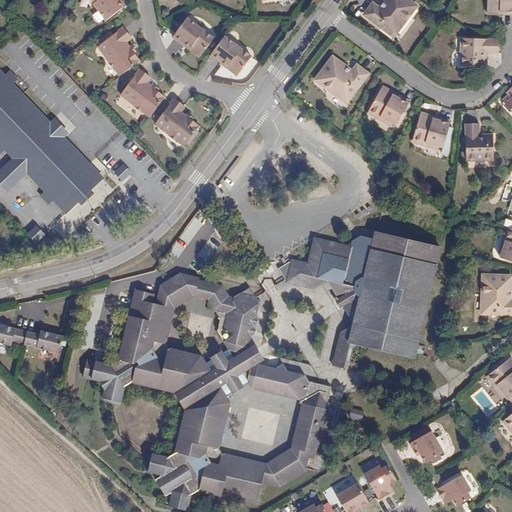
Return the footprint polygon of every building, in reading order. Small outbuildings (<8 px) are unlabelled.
[(92,0),(111,23),(127,11),(118,0),(92,0)] [(129,9),(122,0),(118,0),(127,11),(129,9)] [(388,6),(384,3),(382,7),(376,2),(369,13),(392,29),(394,26),(399,31),(419,3),(413,0),(386,0),(387,0),(390,2),(388,6)] [(511,0),(489,0),(489,8),(503,8),(503,6),(507,6),(507,11),(511,11),(511,0)] [(190,21),(178,37),(194,49),(192,52),(202,60),(217,41),(190,21)] [(120,73),(125,79),(145,65),(139,57),(135,51),(131,46),(136,41),(128,30),(117,38),(111,43),(108,39),(101,44),(104,48),(102,49),(114,64),(113,64),(119,73),(120,73)] [(176,40),(192,52),(194,49),(178,37),(176,40)] [(501,51),(501,38),(464,37),(464,63),(488,64),(489,51),(501,51)] [(232,66),(230,69),(240,76),(254,57),(227,38),(216,54),(232,66)] [(232,66),(216,54),(214,57),(230,69),(232,66)] [(345,65),(346,63),(334,54),(318,76),(346,97),(349,92),(353,94),(369,71),(358,63),(354,68),(351,67),(350,69),(345,65)] [(0,69),(0,147),(11,159),(0,170),(0,185),(8,193),(28,175),(66,216),(77,202),(81,206),(94,193),(92,190),(103,177),(65,138),(71,134),(56,116),(51,121),(15,86),(20,80),(11,71),(6,76),(0,69)] [(149,116),(156,121),(170,102),(161,95),(156,92),(151,88),(155,81),(144,73),(125,99),(139,110),(139,111),(148,117),(149,116)] [(393,93),(395,89),(385,83),(371,106),(381,113),(380,115),(393,122),(394,120),(397,121),(410,101),(399,95),(398,96),(393,93)] [(411,99),(395,89),(393,93),(398,96),(399,95),(410,101),(411,99)] [(197,125),(191,121),(186,117),(191,110),(179,102),(160,128),(175,139),(174,140),(184,147),(184,146),(190,150),(204,131),(197,125)] [(369,109),(380,115),(381,113),(371,106),(369,109)] [(435,118),(436,114),(423,111),(416,136),(429,140),(428,142),(442,146),(443,143),(446,144),(452,121),(435,118)] [(484,120),(470,120),(472,155),(498,155),(498,131),(484,131),(484,120)] [(114,172),(122,182),(132,173),(123,164),(114,172)] [(35,225),(28,236),(37,241),(43,231),(35,225)] [(314,237),(308,262),(292,258),(278,267),(285,283),(313,291),(327,281),(339,299),(335,301),(339,308),(343,306),(353,322),(340,332),(332,364),(344,367),(351,344),(416,359),(440,246),(374,231),(373,238),(360,235),(352,240),(351,245),(314,237)] [(274,479),(286,481),(312,465),(314,453),(320,455),(322,449),(326,449),(336,407),(333,401),(336,384),(314,378),(309,370),(293,367),(288,360),(281,364),(264,360),(263,358),(255,347),(254,344),(264,300),(254,285),(241,293),(233,293),(227,283),(188,273),(168,286),(164,303),(158,302),(160,293),(143,290),(125,360),(120,365),(93,359),(88,377),(111,382),(114,386),(111,400),(128,403),(132,386),(140,381),(180,391),(183,389),(184,392),(183,393),(190,405),(192,404),(194,407),(191,408),(182,449),(176,454),(159,450),(154,468),(166,471),(168,474),(163,478),(173,494),(178,491),(181,494),(178,506),(195,510),(200,492),(205,488),(262,500),(267,484),(272,485),(274,479)] [(511,275),(488,275),(487,307),(494,307),(494,313),(511,313),(511,275)] [(46,331),(1,322),(0,326),(0,337),(16,340),(17,337),(63,346),(66,332),(47,328),(46,331)] [(262,343),(255,347),(263,358),(269,354),(262,343)] [(46,360),(56,362),(58,355),(47,353),(46,360)] [(511,400),(511,360),(492,375),(500,385),(497,387),(506,398),(508,396),(511,400)] [(500,385),(492,375),(489,377),(497,387),(500,385)] [(354,404),(352,413),(364,416),(366,407),(354,404)] [(416,440),(427,433),(425,429),(413,435),(416,440)] [(417,445),(421,453),(425,450),(428,455),(433,464),(451,454),(439,433),(417,445)] [(390,488),(394,486),(393,484),(400,481),(392,466),(386,469),(384,465),(368,475),(381,500),(393,494),(390,488)] [(455,497),(457,502),(458,501),(462,508),(477,500),(474,494),(478,491),(469,476),(443,490),(449,501),(455,497)] [(359,496),(362,493),(358,486),(337,497),(344,511),(362,511),(367,510),(362,501),(359,496)] [(332,511),(327,503),(321,506),(319,503),(303,511),(332,511)]
